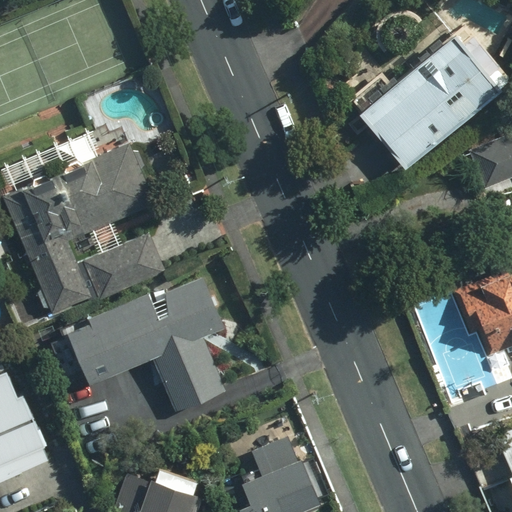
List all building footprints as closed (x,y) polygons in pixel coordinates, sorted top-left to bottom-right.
[(495,85),(451,31),(356,109),(400,162),(495,85)] [(511,128),(469,146),(485,186),(511,174),(511,128)] [(77,261),(68,240),(156,202),(129,141),(3,196),(53,309),(81,296),(84,304),(164,269),(147,231),(77,261)] [(511,262),(455,285),(481,350),(511,337),(511,262)] [(219,325),(198,274),(65,329),(85,379),(153,351),(176,406),(224,386),(202,332),(219,325)] [(7,375),(0,378),(0,476),(18,470),(21,477),(45,467),(7,375)] [(285,511),(316,499),(287,433),(251,448),(260,471),(239,480),(248,500),(237,505),(239,511),(285,511)] [(187,511),(194,493),(126,469),(112,507),(125,511),(187,511)]
